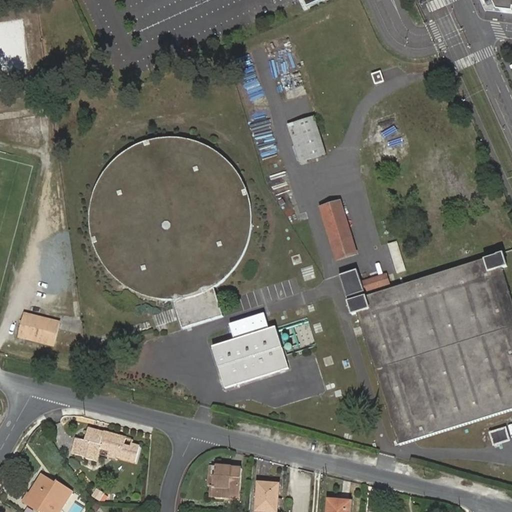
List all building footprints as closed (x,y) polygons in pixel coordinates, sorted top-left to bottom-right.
[(511,0),(484,0),(486,2),(490,0),(492,0),(495,7),(500,8),(500,12),(511,13),(511,0)] [(385,81),(381,72),(373,75),(376,84),(385,81)] [(324,156),(312,118),(291,125),(303,163),(324,156)] [(88,215),(88,222),(88,224),(89,233),(90,237),(92,244),(97,256),(101,263),(106,270),(109,274),(117,281),(124,286),(133,291),(140,295),(146,296),(158,299),(164,299),(175,299),(183,298),(197,294),(201,293),(209,289),(216,284),(222,279),(225,276),(229,272),(232,268),(237,261),(240,255),(244,246),(246,239),(247,233),(248,227),(249,216),(247,205),(246,198),(244,192),(241,185),(236,177),(232,171),(227,164),(220,158),(214,153),(205,148),(199,145),(193,143),(186,141),(179,140),(175,140),(168,139),(163,139),(158,140),(152,141),(146,142),(141,144),(132,148),(127,150),(118,157),(112,162),(107,167),(103,172),(98,181),(93,190),(92,195),(89,207),(88,215)] [(360,253),(341,197),(320,204),(339,260),(360,253)] [(396,241),(387,244),(396,273),(405,270),(396,241)] [(42,249),(43,290),(73,289),(72,265),(64,265),(64,262),(52,262),(51,249),(42,249)] [(359,311),(401,445),(511,410),(511,293),(504,267),(509,265),(506,251),(349,300),(353,313),(359,311)] [(173,304),(181,329),(224,315),(216,291),(173,304)] [(210,349),(223,389),(285,369),(272,328),(267,330),(262,315),(227,326),(232,342),(210,349)] [(64,326),(28,317),(22,342),(58,352),(59,347),(77,352),(81,338),(63,333),(64,326)] [(490,435),(494,447),(510,442),(506,430),(490,435)] [(75,438),(72,453),(84,457),(83,458),(95,461),(98,447),(108,450),(117,452),(115,457),(135,462),(139,446),(130,444),(129,447),(123,445),(125,438),(103,432),(102,435),(87,431),(84,441),(75,438)] [(117,452),(108,450),(106,457),(115,459),(115,457),(117,452)] [(233,466),(214,465),(213,475),(216,476),(215,485),(213,484),(212,495),(225,497),(226,492),(230,493),(230,497),(241,498),(243,468),(233,468),(233,466)] [(41,511),(60,511),(72,494),(58,485),(56,487),(43,479),(26,505),(37,511),(40,511),(41,511)] [(259,482),(257,510),(277,511),(279,483),(259,482)] [(95,489),(91,497),(99,501),(104,493),(95,489)] [(329,499),(327,511),(350,511),(352,502),(329,499)]
